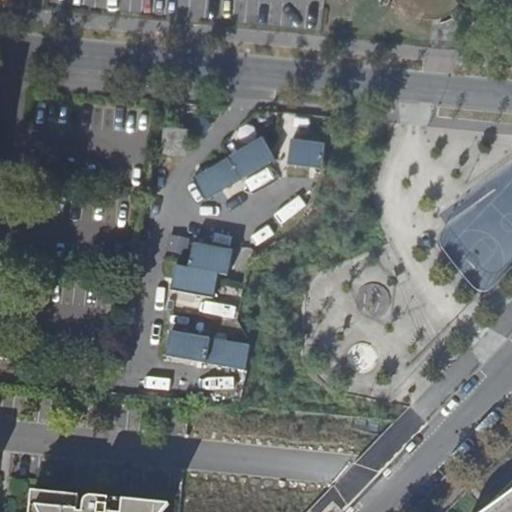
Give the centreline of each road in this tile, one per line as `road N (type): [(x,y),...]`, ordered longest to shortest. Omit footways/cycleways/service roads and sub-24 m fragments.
road 1 (tertiary): [(0,46),(511,96)]
road 2 (residential): [(511,373),(379,511)]
